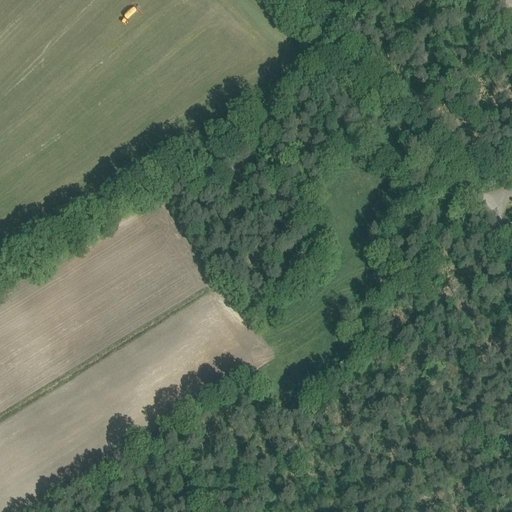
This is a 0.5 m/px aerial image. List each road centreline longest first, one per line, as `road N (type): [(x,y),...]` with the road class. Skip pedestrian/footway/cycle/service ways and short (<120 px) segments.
road 1 (track): [(0,280),(302,96),(342,63)]
road 2 (unclassified): [(511,237),(281,0)]
